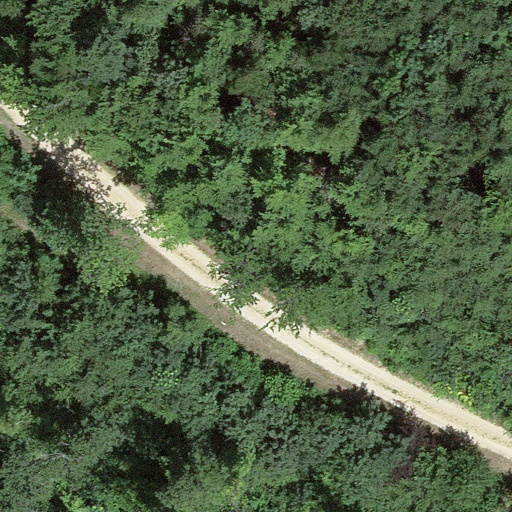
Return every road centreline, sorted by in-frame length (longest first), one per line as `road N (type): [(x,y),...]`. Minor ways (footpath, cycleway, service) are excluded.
road 1 (track): [(511,443),(319,367),(215,300),(86,190),(0,90)]
road 2 (track): [(0,205),(64,246),(215,300)]
